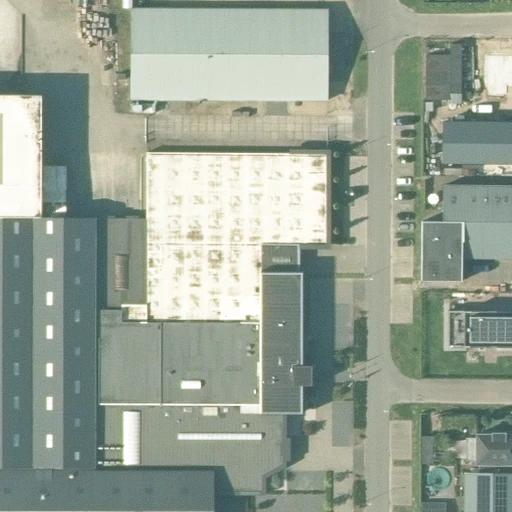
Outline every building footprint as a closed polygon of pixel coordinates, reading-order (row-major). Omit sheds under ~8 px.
[(130,100),(327,101),(328,10),(131,9),(130,100)] [(461,94),(461,44),(450,44),(449,56),(425,55),(425,100),(449,100),(449,94),(461,94)] [(511,59),(484,59),(484,91),(511,91),(511,59)] [(0,95),(0,511),(212,511),(212,492),(261,492),(261,477),(282,466),(282,413),(301,413),(301,386),(311,386),(311,366),(301,366),(301,347),(301,272),(297,272),(297,248),(299,248),(299,246),(326,246),(326,154),(159,154),(146,154),(146,219),(65,219),(65,166),(42,166),(42,111),(42,95),(26,95),(0,95)] [(511,123),(442,122),(442,163),(511,163),(511,123)] [(422,222),(421,281),(459,281),(460,258),(511,258),(511,186),(482,187),(443,186),(442,222),(422,222)] [(511,347),(511,311),(448,311),(447,347),(511,347)] [(476,439),(466,439),(466,461),(476,461),(476,465),(479,465),(479,473),(464,473),(463,511),(511,511),(511,435),(504,435),(504,434),(492,434),(492,435),(476,435),(476,439)]
